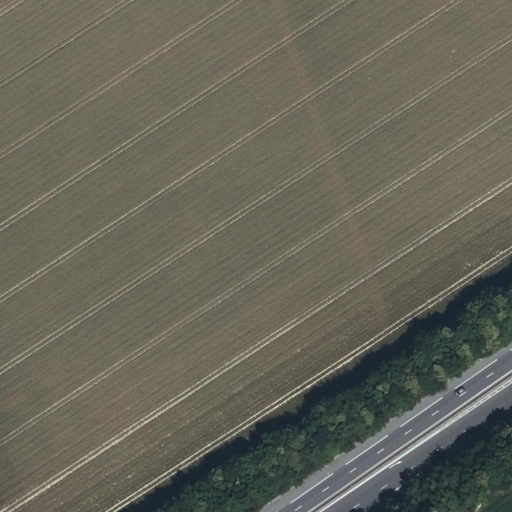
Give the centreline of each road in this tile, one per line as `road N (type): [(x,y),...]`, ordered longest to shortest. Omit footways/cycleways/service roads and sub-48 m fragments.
road 1 (trunk): [(511,358),(290,511)]
road 2 (trunk): [(350,511),(511,400)]
